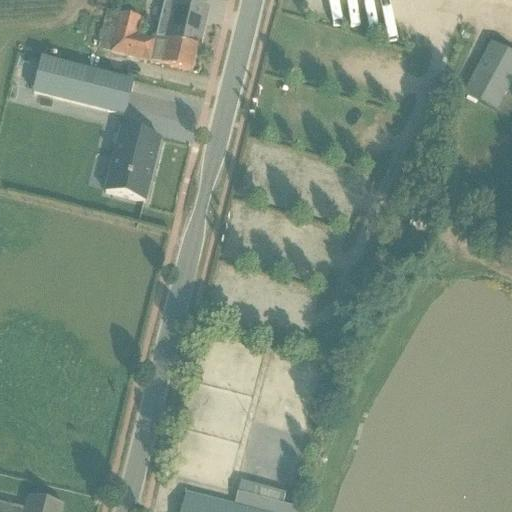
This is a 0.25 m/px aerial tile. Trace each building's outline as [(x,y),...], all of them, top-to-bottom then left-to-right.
[(161,0),(152,41),(194,51),(204,9),(166,0),(161,0)] [(189,74),(194,51),(152,41),(133,36),(137,21),(104,13),(95,51),(189,74)] [(66,38),(66,22),(33,21),(33,37),(66,38)] [(511,52),(487,41),(458,99),(508,124),(511,115),(511,52)] [(207,55),(203,77),(212,78),(216,57),(207,55)] [(141,87),(70,68),(61,102),(133,120),(141,87)] [(111,198),(153,209),(170,145),(128,134),(111,198)] [(300,511),(302,507),(238,489),(234,501),(188,488),(181,511),(300,511)] [(0,511),(63,511),(64,510),(0,494),(0,511)]
